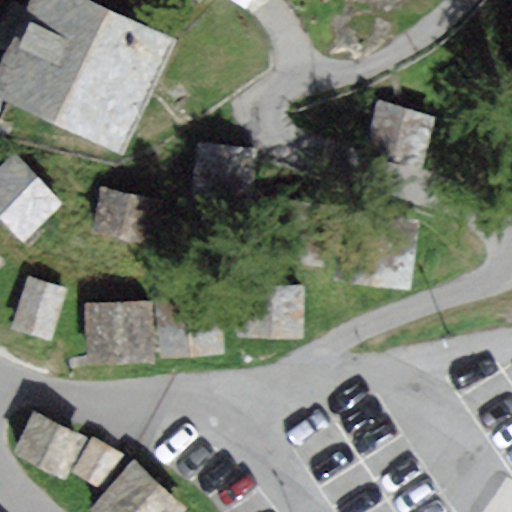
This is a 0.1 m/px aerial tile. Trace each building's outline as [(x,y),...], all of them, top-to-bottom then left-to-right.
[(173,44),(67,0),(29,0),(0,69),(0,102),(123,158),(173,44)] [(430,126),(364,111),(353,160),(418,175),(430,126)] [(10,157),(0,167),(0,220),(25,243),(61,204),(10,157)] [(100,188),(94,230),(153,239),(159,197),(100,188)] [(317,272),(321,211),(258,207),(255,269),(317,272)] [(325,288),(403,295),(409,221),(331,214),(325,288)] [(66,289),(25,279),(13,326),(54,337),(66,289)] [(240,287),(241,337),(303,336),(302,286),(240,287)] [(230,297),(162,300),(165,357),(233,354),(230,297)] [(155,302),(86,305),(89,365),(158,361),(155,302)] [(21,447),(63,459),(75,417),(32,405),(21,447)] [(110,511),(173,511),(189,493),(135,451),(96,501),(110,511)]
